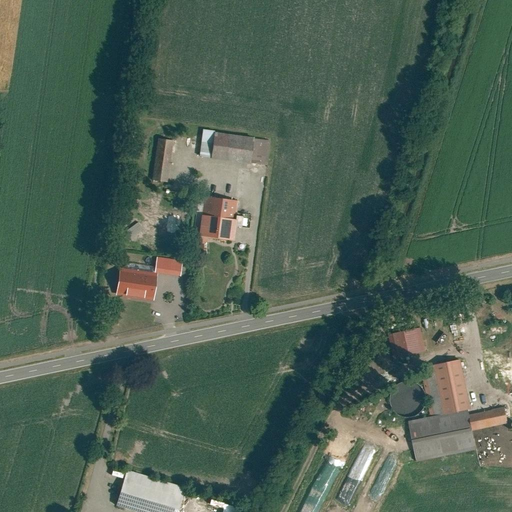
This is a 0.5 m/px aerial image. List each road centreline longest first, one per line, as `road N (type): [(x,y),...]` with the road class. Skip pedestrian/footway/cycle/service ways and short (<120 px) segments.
road 1 (tertiary): [(511,270),(0,378)]
road 2 (unknown): [(461,281),(481,401),(501,399)]
